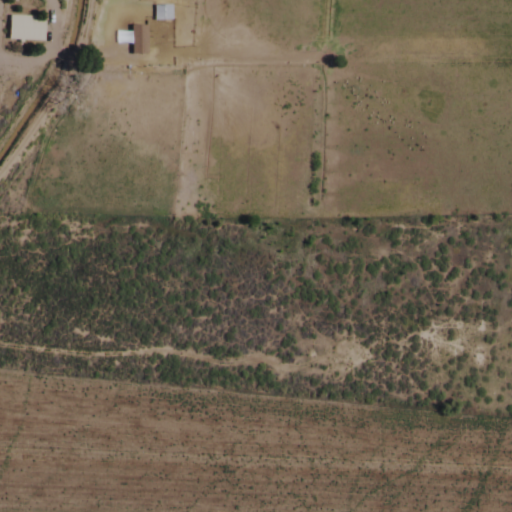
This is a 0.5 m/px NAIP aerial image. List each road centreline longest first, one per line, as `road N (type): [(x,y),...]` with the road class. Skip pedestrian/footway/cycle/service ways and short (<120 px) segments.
road 1 (track): [(80,0),(60,76),(0,166)]
road 2 (track): [(0,132),(44,66),(61,0)]
